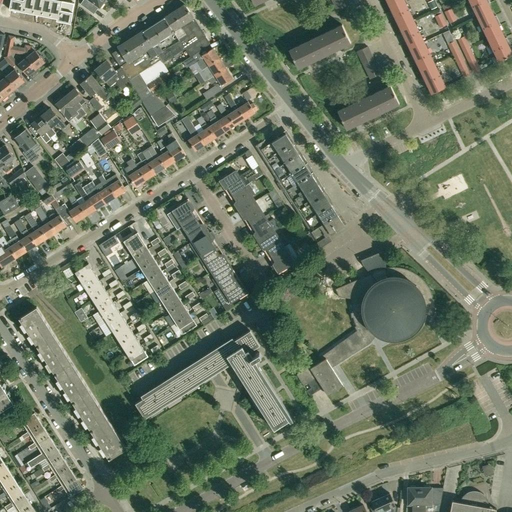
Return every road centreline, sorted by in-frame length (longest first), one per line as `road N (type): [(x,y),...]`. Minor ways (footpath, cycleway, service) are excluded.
road 1 (unclassified): [(179,511),(487,342)]
road 2 (residential): [(296,511),(374,476),(511,440)]
road 3 (residential): [(192,171),(0,289)]
road 4 (residential): [(0,325),(106,491)]
road 5 (tertiary): [(499,301),(369,191)]
road 6 (tertiary): [(369,191),(483,314)]
road 7 (residential): [(425,125),(365,0)]
road 8 (tertiary): [(295,105),(211,0)]
road 9 (residential): [(295,105),(192,171)]
